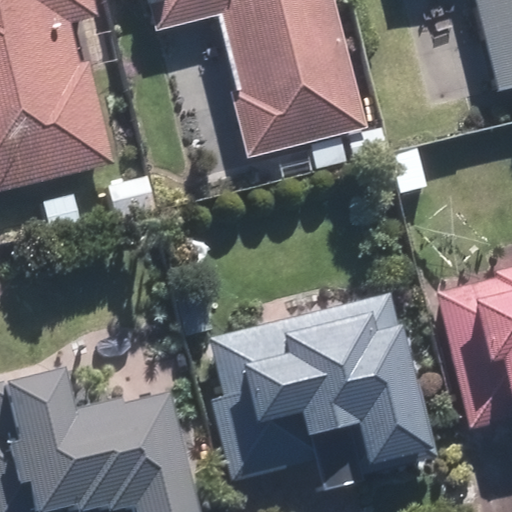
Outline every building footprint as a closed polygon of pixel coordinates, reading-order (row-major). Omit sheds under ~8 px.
[(0,0),(0,181),(112,156),(90,60),(85,61),(75,19),(97,14),(93,0),(0,0)] [(362,118),(332,0),(161,0),(166,21),(228,6),(248,88),(239,90),(253,145),(362,118)] [(511,0),(484,0),(504,83),(511,81),(511,0)] [(504,279),(444,293),(476,425),(511,416),(511,267),(502,270),(504,279)] [(392,292),(217,337),(231,394),(219,397),(240,477),(323,455),(331,483),(371,473),(366,455),(436,437),(407,324),(400,326),(392,292)] [(0,436),(0,511),(33,511),(141,486),(147,511),(202,511),(205,511),(174,386),(82,408),(72,367),(0,384),(0,420),(4,435),(0,436)]
